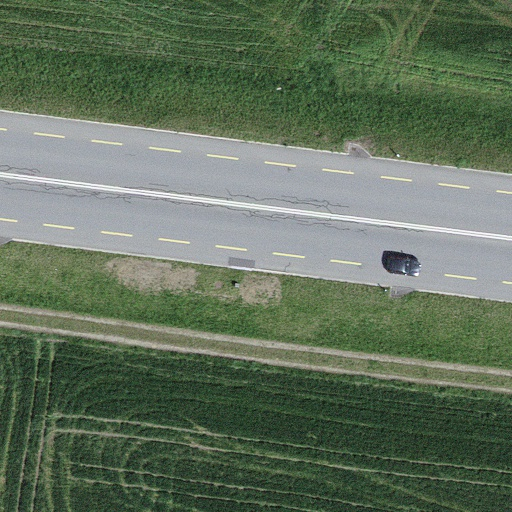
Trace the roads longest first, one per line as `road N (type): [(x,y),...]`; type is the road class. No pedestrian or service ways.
road 1 (track): [(511,386),(0,314)]
road 2 (primary): [(0,176),(511,238)]
